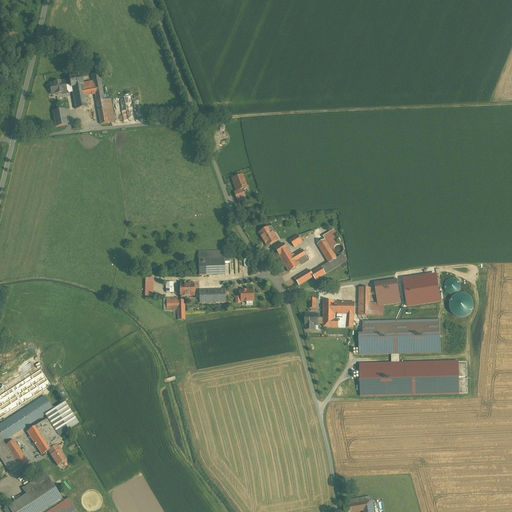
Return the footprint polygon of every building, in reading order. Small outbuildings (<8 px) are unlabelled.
[(99,73),(91,74),(93,82),(95,93),(100,123),(114,120),(110,99),(104,100),(99,73)] [(82,74),(69,77),(70,85),(70,87),(72,87),(72,92),(76,109),(87,107),(85,95),(84,91),(85,91),(83,83),(82,74)] [(68,93),(72,92),(72,87),(70,87),(70,85),(65,86),(64,81),(49,84),(52,95),(68,91),(68,93)] [(93,82),(83,83),(85,91),(84,91),(85,95),(95,93),(93,82)] [(64,109),(53,111),(55,127),(67,125),(64,109)] [(242,175),(232,179),(237,194),(243,192),(241,188),(246,186),(242,175)] [(269,227),(259,233),(267,246),(277,240),(269,227)] [(298,236),(290,240),(294,247),(302,242),(298,236)] [(329,263),(311,274),(309,270),(295,279),(299,285),(313,277),(315,280),(347,261),(343,255),(336,259),(325,240),(317,245),(329,263)] [(275,249),(289,273),(299,267),(298,266),(314,257),(308,246),(292,256),(288,248),(287,249),(284,244),(275,249)] [(334,249),(334,250),(334,251),(334,252),(335,253),(336,254),(337,255),(338,255),(339,255),(341,254),(342,254),(342,253),(343,252),(343,251),(343,249),(343,248),(343,247),(342,246),(341,246),(340,245),(339,245),(337,245),(336,245),(335,246),(335,247),(334,248),(334,249)] [(198,252),(199,275),(225,275),(224,251),(198,252)] [(405,278),(409,307),(444,302),(439,273),(405,278)] [(153,276),(145,276),(145,296),(153,296),(153,276)] [(444,286),(444,287),(445,289),(445,290),(446,292),(447,293),(448,294),(450,294),(451,295),(453,295),(454,295),(456,294),(457,293),(458,292),(459,291),(460,290),(460,288),(460,286),(460,285),(460,283),(459,282),(458,281),(456,280),(455,279),(453,279),(452,279),(450,279),(449,280),(447,280),(446,282),(445,283),(445,284),(444,286)] [(397,280),(375,283),(377,299),(399,295),(397,280)] [(194,284),(179,285),(179,296),(194,296),(194,284)] [(359,288),(358,316),(382,316),(382,304),(370,303),(370,288),(359,288)] [(225,290),(199,290),(199,303),(226,302),(225,290)] [(242,291),(239,291),(240,297),(241,297),(241,301),(253,301),(252,291),(246,291),(242,291)] [(450,304),(449,308),(451,312),(453,315),(457,317),(461,318),(465,318),(469,316),(471,313),(473,310),(473,306),(473,302),(471,299),(468,296),(465,295),(461,294),(458,295),(454,297),(451,300),(450,304)] [(178,299),(164,299),(164,311),(177,311),(178,320),(185,320),(184,301),(178,301),(178,299)] [(323,323),(323,328),(345,328),(353,328),(353,315),(354,315),(355,302),(335,302),(324,301),(323,318),(323,323)] [(323,323),(323,318),(318,318),(318,314),(305,314),(305,325),(306,325),(306,330),(312,330),(312,325),(318,325),(318,323),(323,323)] [(440,319),(363,321),(363,334),(358,334),(359,355),(441,353),(440,319)] [(459,361),(359,363),(360,397),(459,394),(467,394),(467,378),(459,379),(459,377),(467,377),(467,361),(459,362),(459,361)] [(0,437),(3,442),(44,415),(53,409),(53,408),(45,396),(0,424),(0,437)] [(44,415),(47,419),(58,435),(78,422),(64,400),(53,408),(53,409),(44,415)] [(47,419),(27,432),(41,455),(51,449),(55,446),(62,442),(58,435),(47,419)] [(3,442),(0,437),(0,457),(11,475),(28,464),(14,441),(5,446),(3,442)] [(58,451),(55,446),(51,449),(54,453),(51,455),(58,466),(67,460),(60,450),(58,451)] [(8,507),(11,511),(48,511),(64,502),(46,473),(22,488),(26,494),(8,507)] [(343,505),(344,511),(355,511),(363,511),(373,511),(372,500),(370,501),(370,497),(348,500),(348,505),(343,505)] [(48,511),(76,511),(68,499),(64,502),(48,511)]
